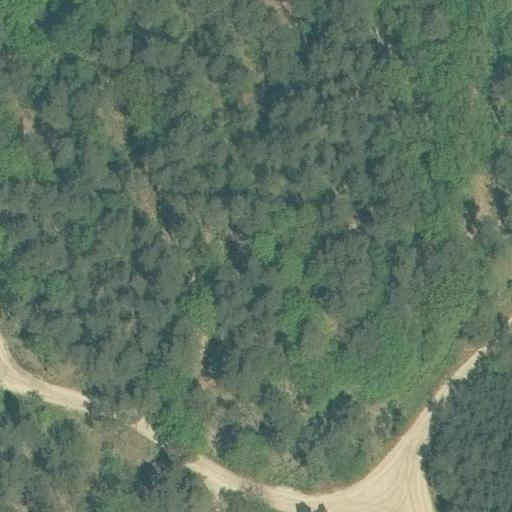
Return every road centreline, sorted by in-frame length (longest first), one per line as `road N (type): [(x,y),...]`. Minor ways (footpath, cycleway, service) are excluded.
road 1 (track): [(0,385),(135,422),(203,470),(263,499),(337,511)]
road 2 (track): [(336,511),(395,467),(511,329)]
